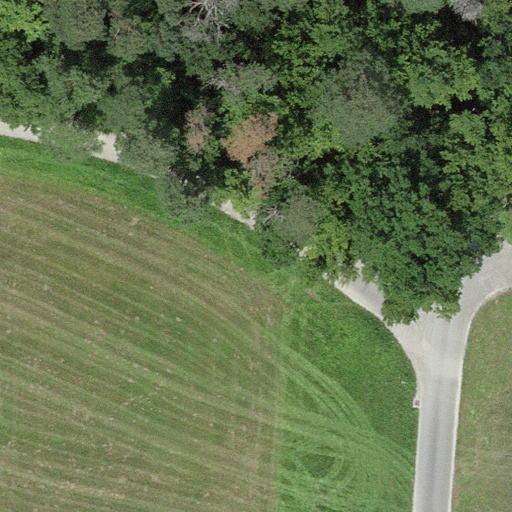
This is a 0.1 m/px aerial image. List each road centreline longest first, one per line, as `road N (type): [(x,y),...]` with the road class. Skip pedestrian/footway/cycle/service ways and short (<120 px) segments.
road 1 (track): [(0,127),(168,171),(285,227),(415,321),(447,358)]
road 2 (unclassified): [(511,28),(469,186),(437,511)]
